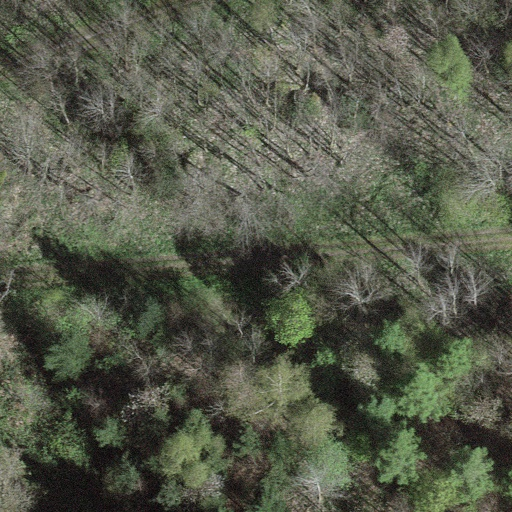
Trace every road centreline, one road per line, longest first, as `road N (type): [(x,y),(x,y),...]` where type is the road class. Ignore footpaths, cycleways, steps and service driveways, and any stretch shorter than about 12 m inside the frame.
road 1 (track): [(0,277),(511,235)]
road 2 (track): [(0,70),(203,0)]
